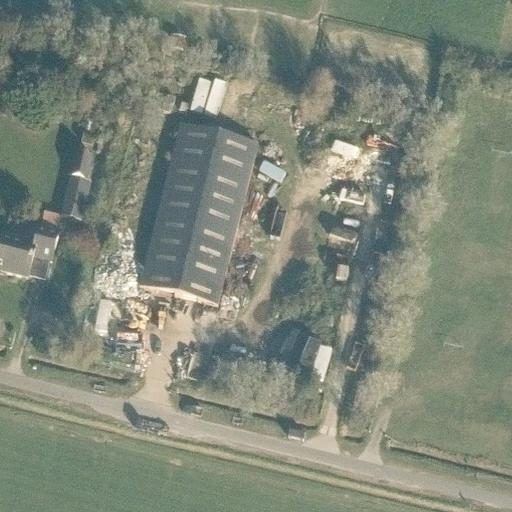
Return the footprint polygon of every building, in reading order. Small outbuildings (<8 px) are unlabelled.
[(148,90),(173,97),(182,67),(157,60),(148,90)] [(192,69),(182,102),(266,129),(276,94),(267,91),(266,93),(192,69)] [(314,78),(312,90),(324,92),(326,80),(314,78)] [(217,310),(257,149),(180,130),(139,291),(217,310)] [(75,156),(69,180),(86,184),(93,160),(75,156)] [(69,180),(59,219),(79,224),(89,185),(86,184),(69,180)] [(45,216),(41,231),(58,235),(61,220),(45,216)] [(51,267),(59,236),(39,231),(35,248),(0,239),(0,276),(27,283),(33,262),(51,267)] [(308,264),(286,287),(294,295),(317,272),(308,264)] [(321,304),(336,305),(338,270),(323,270),(321,304)] [(313,332),(319,298),(305,295),(299,329),(313,332)] [(269,367),(294,373),(302,332),(277,327),(269,367)] [(327,387),(334,350),(307,345),(300,382),(327,387)]
